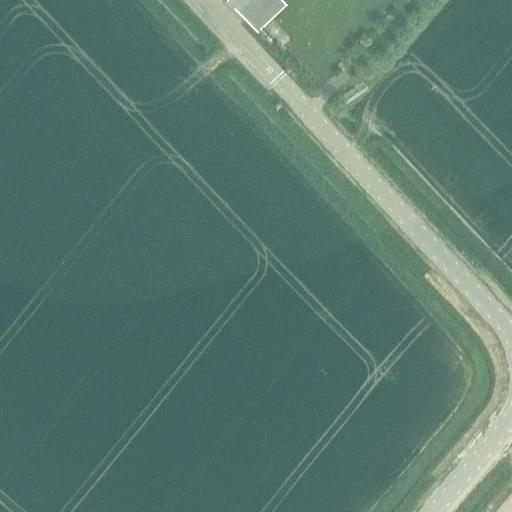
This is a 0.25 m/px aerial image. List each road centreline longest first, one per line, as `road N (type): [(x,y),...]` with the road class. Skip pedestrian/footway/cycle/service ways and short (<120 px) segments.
road 1 (tertiary): [(511,338),(204,0)]
road 2 (tertiary): [(431,511),(511,416)]
